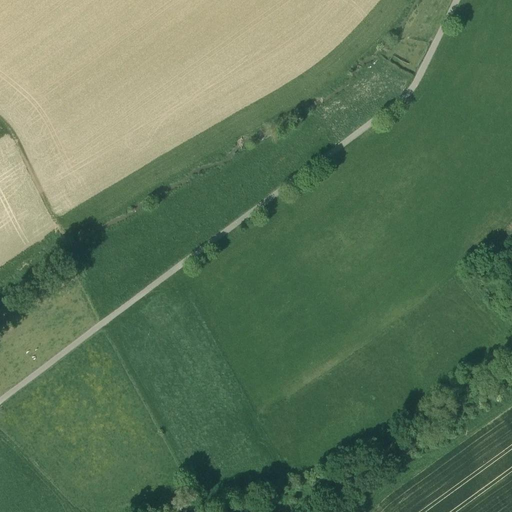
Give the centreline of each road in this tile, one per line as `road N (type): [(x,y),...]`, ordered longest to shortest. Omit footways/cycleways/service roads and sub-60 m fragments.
road 1 (track): [(454,0),(406,94),(0,398)]
road 2 (track): [(0,124),(60,240)]
